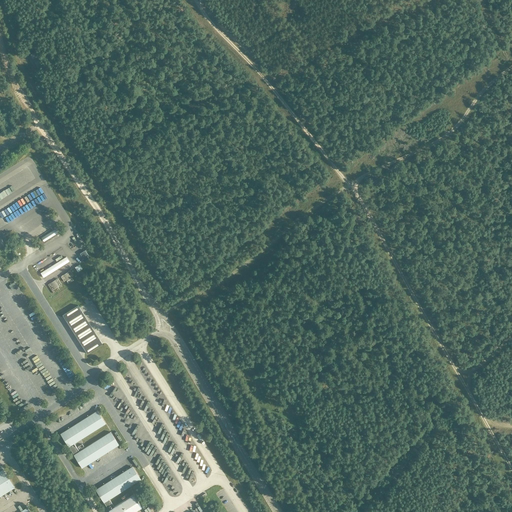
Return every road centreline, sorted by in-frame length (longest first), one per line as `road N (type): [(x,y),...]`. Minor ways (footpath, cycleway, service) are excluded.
road 1 (unclassified): [(159,316),(223,281),(324,200),(447,135),(484,85),(511,63)]
road 2 (unclassified): [(159,316),(14,85),(0,38)]
road 3 (unclassified): [(277,511),(159,316)]
